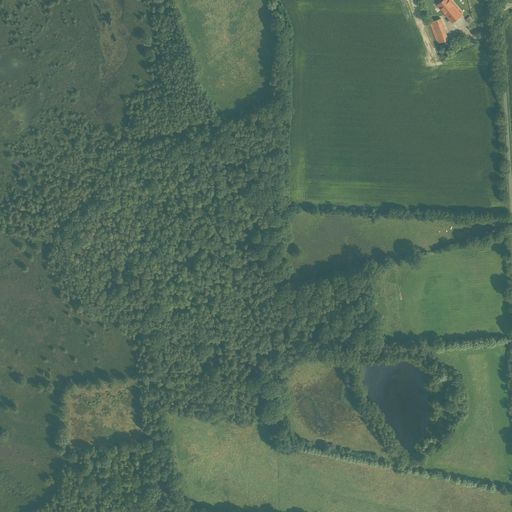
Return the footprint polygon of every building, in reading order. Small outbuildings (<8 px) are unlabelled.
[(450,0),(442,0),(438,4),(445,12),(454,4),(450,0)] [(454,4),(445,12),(452,21),(462,13),(454,4)] [(441,17),(430,21),(438,43),(449,39),(441,17)] [(466,38),(454,42),(456,48),(461,46),(460,44),(467,42),(466,38)] [(165,489),(165,487),(165,485),(164,484),(162,483),(161,483),(160,483),(159,483),(158,484),(157,486),(157,487),(157,489),(158,490),(160,491),(161,491),(163,491),(164,490),(165,489)]
